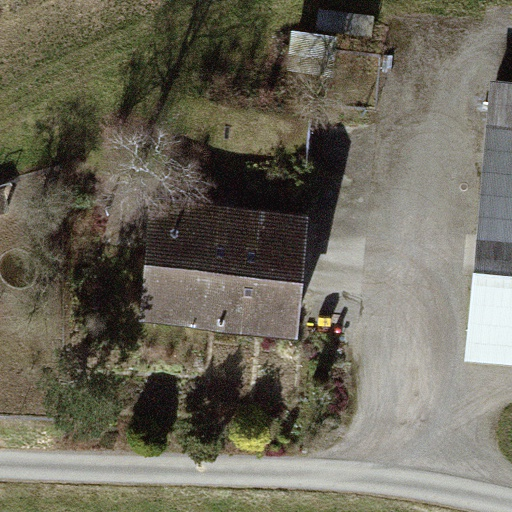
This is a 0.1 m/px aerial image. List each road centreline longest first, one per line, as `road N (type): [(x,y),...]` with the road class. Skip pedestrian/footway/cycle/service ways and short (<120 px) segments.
road 1 (unknown): [(412,501),(402,375),(372,278),(365,210),(392,114),(421,55),(449,34),(482,24),(511,27)]
road 2 (track): [(501,511),(0,473)]
